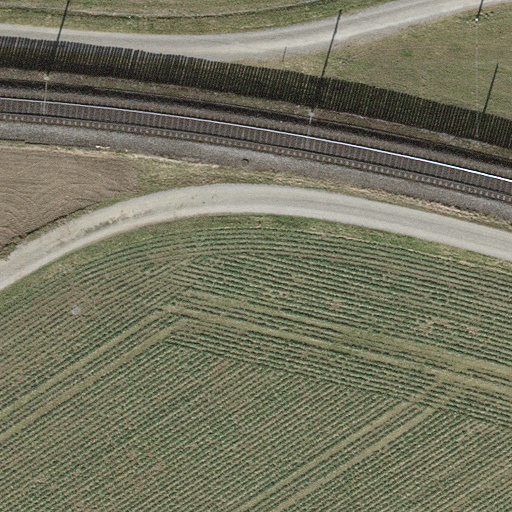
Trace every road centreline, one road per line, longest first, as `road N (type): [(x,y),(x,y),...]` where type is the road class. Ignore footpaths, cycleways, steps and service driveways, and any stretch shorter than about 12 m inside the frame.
road 1 (track): [(511,248),(297,201),(215,198),(112,219),(0,277)]
road 2 (track): [(0,36),(261,46),(463,0)]
